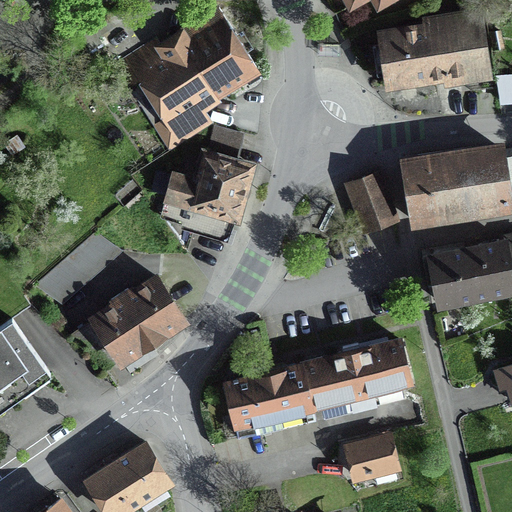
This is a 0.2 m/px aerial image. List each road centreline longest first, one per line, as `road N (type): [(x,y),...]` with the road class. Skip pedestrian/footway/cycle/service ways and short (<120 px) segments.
road 1 (residential): [(380,136),(467,511)]
road 2 (tertiary): [(300,136),(252,270),(162,392)]
road 3 (residential): [(162,392),(0,500)]
road 4 (unknown): [(188,464),(336,446)]
road 5 (tertiary): [(289,0),(300,58),(300,136)]
road 6 (residential): [(380,136),(511,121)]
road 7 (tertiary): [(162,392),(180,429),(198,511)]
